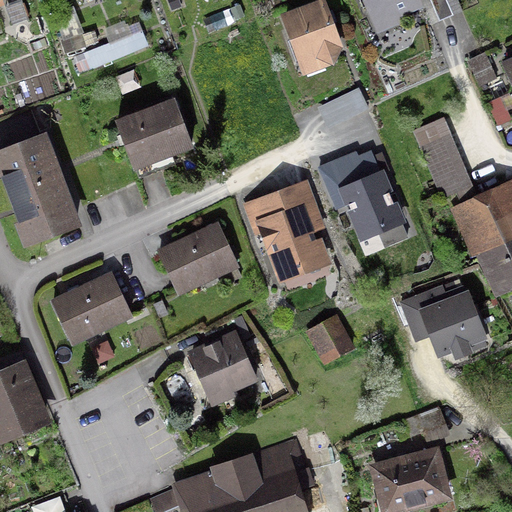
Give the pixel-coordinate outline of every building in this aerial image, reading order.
[(314,0),(271,18),(297,77),(319,67),(332,46),(314,0)] [(412,0),(355,0),(369,33),(394,22),(392,17),(416,7),(412,0)] [(427,0),(439,23),(462,12),(456,0),(427,0)] [(485,54),(466,60),(475,85),(494,79),(485,54)] [(511,55),(494,64),(511,103),(511,55)] [(356,88),(317,107),(328,129),(367,110),(356,88)] [(160,99),(102,121),(121,169),(179,146),(160,99)] [(445,134),(416,146),(439,199),(469,186),(445,134)] [(34,137),(0,149),(0,225),(8,248),(66,227),(34,137)] [(399,221),(373,151),(349,159),(358,183),(331,193),(336,210),(351,204),(362,234),(399,221)] [(511,174),(445,204),(487,298),(511,286),(511,174)] [(305,181),(243,203),(271,280),(320,263),(308,230),(320,225),(305,181)] [(211,222),(148,251),(168,295),(232,266),(211,222)] [(75,293),(43,307),(60,345),(124,316),(103,271),(72,285),(75,293)] [(459,288),(407,308),(427,359),(479,339),(459,288)] [(329,314),(300,330),(319,364),(348,348),(329,314)] [(227,332),(180,352),(201,401),(248,381),(227,332)] [(14,365),(0,370),(0,439),(38,425),(14,365)] [(436,406),(402,419),(412,446),(446,433),(436,406)] [(295,440),(164,483),(173,511),(298,511),(291,491),(310,485),(295,440)] [(431,446),(359,465),(371,511),(389,511),(445,497),(431,446)]
